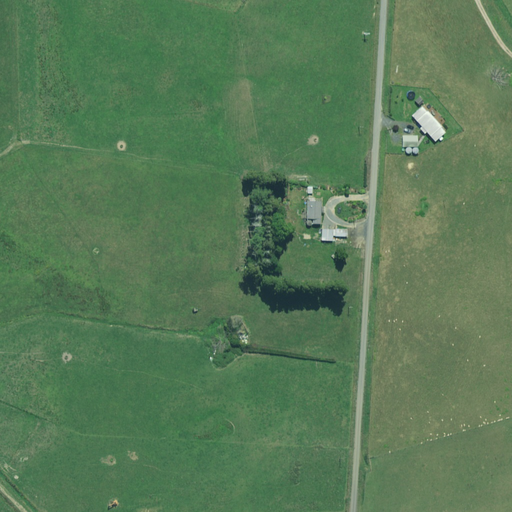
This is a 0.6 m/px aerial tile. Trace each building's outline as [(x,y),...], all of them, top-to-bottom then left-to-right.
[(444,133),(421,107),(411,116),(421,127),(419,129),(423,134),(425,132),(434,142),(444,133)] [(401,146),(401,135),(387,135),(387,146),(401,146)] [(312,224),(319,225),(320,214),(323,214),(323,202),(306,202),(306,219),(312,219),(312,224)] [(321,241),(331,241),(332,236),(335,236),(335,231),(322,230),(321,241)] [(341,231),(336,230),(336,242),(346,243),(346,234),(341,233),(341,231)] [(249,340),(249,333),(236,334),(237,341),(249,340)]
